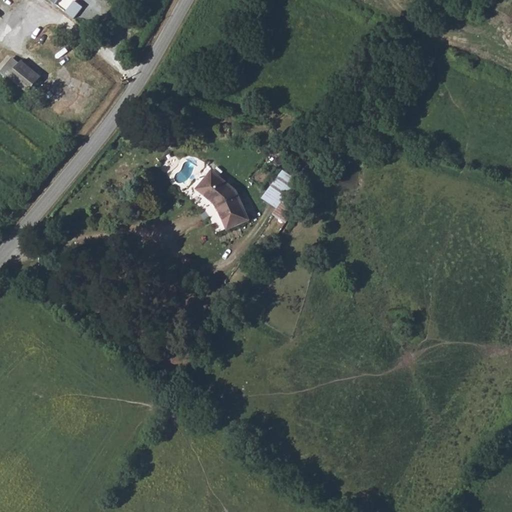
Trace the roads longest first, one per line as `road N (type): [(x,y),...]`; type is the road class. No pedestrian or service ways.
road 1 (tertiary): [(137,84),(0,260)]
road 2 (unclassified): [(137,84),(48,13),(0,35)]
